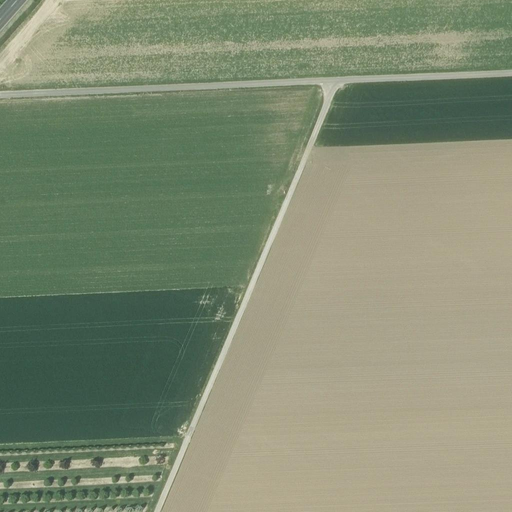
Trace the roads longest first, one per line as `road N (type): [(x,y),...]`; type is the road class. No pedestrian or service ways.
road 1 (track): [(511,73),(0,97)]
road 2 (track): [(335,82),(157,511)]
